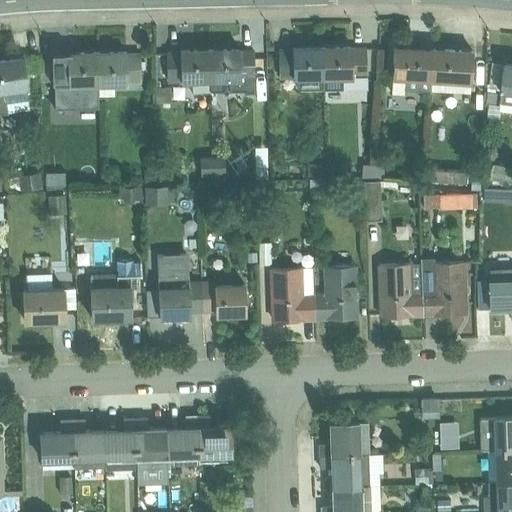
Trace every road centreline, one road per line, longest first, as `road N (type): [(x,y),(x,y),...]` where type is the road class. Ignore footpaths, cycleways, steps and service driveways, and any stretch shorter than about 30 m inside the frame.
road 1 (residential): [(0,388),(280,378)]
road 2 (residential): [(280,378),(511,370)]
road 3 (residential): [(284,511),(280,378)]
road 4 (tertiary): [(0,5),(132,0)]
